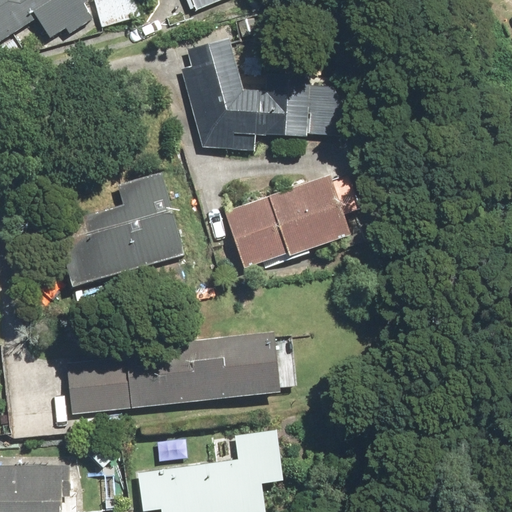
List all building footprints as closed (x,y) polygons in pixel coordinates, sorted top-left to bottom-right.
[(0,0),(0,45),(43,18),(55,38),(72,28),(75,32),(100,16),(91,3),(95,0),(0,0)] [(141,0),(97,0),(105,26),(146,15),(141,0)] [(195,0),(199,8),(220,0),(195,0)] [(240,33),(189,48),(194,64),(184,67),(207,147),(260,149),(261,133),(348,137),(351,85),(320,83),(320,73),(268,71),(258,35),(265,33),(259,12),(236,19),(240,33)] [(339,170),(229,210),(251,271),(362,231),(354,210),(382,200),(370,167),(342,177),(339,170)] [(61,223),(80,285),(192,252),(169,170),(123,183),(129,203),(61,223)] [(70,364),(75,413),(290,389),(283,330),(196,339),(196,336),(130,343),(132,357),(70,364)] [(291,479),(283,427),(239,434),(242,458),(143,474),(148,509),(166,507),(167,511),(268,511),(276,511),(271,482),(291,479)] [(78,511),(77,463),(0,464),(0,511),(78,511)]
